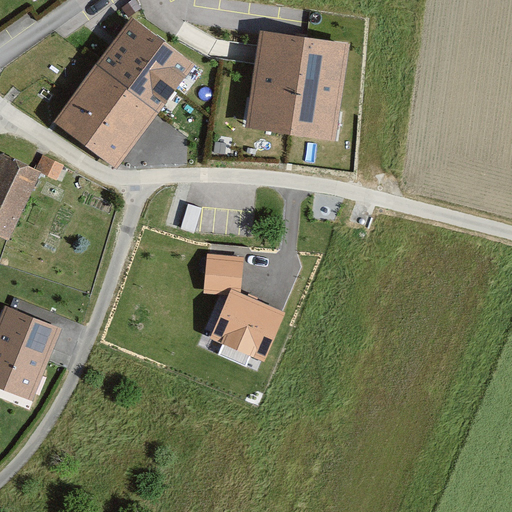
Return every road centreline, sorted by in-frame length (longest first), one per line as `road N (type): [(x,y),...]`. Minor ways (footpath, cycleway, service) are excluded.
road 1 (residential): [(511,232),(330,187),(140,178)]
road 2 (residential): [(140,178),(87,348),(48,427),(0,480)]
road 3 (residential): [(140,178),(113,178),(0,107)]
